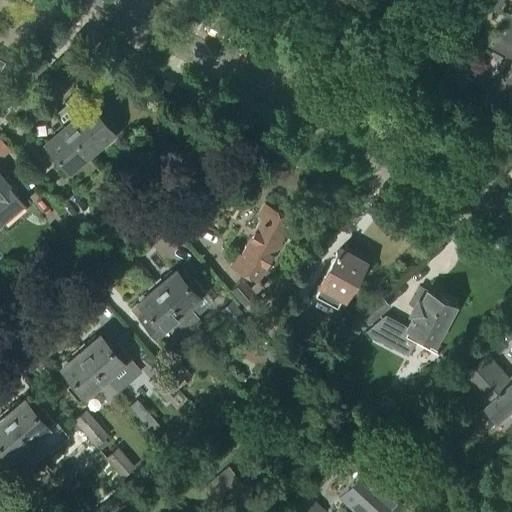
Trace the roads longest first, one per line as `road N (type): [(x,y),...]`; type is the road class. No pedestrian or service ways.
road 1 (residential): [(266,90),(0,325)]
road 2 (secondary): [(511,224),(266,90)]
road 3 (secondary): [(266,90),(101,0)]
road 4 (residential): [(266,90),(352,0)]
